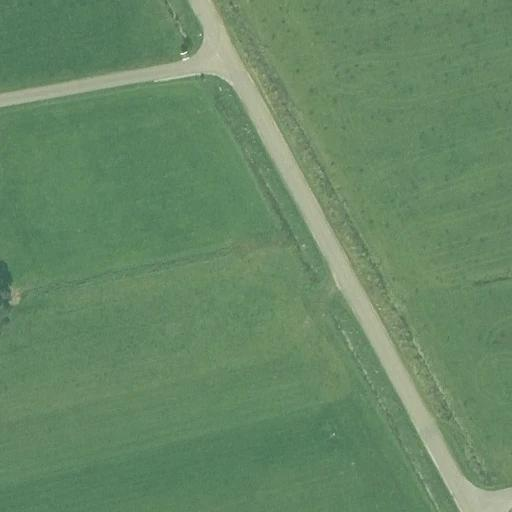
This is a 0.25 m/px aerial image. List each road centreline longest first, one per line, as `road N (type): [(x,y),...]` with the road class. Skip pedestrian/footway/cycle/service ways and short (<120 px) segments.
road 1 (unclassified): [(472,511),(199,0)]
road 2 (unknown): [(228,53),(0,102)]
